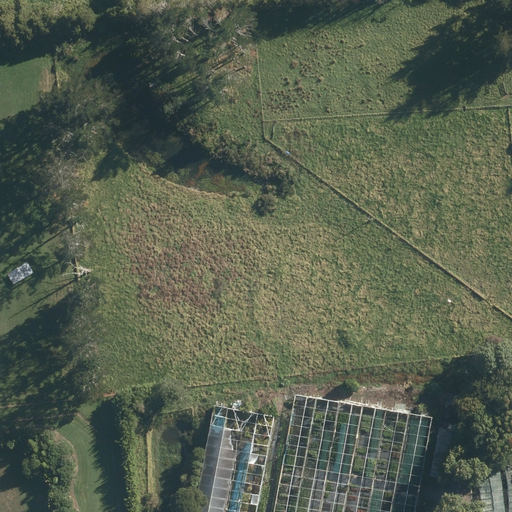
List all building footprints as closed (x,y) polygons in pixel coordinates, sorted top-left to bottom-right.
[(9,275),(16,285),(35,273),(29,263),(9,275)] [(273,511),(295,511),(316,400),(295,397),(273,511)] [(296,511),(318,511),(338,404),(317,400),(296,511)] [(320,511),(342,511),(361,408),(340,404),(320,511)] [(194,511),(256,511),(274,418),(214,407),(194,511)] [(344,511),(366,511),(385,412),(363,408),(344,511)] [(368,511),(390,511),(408,415),(387,411),(368,511)] [(392,511),(414,511),(431,419),(410,415),(392,511)] [(442,428),(434,476),(454,479),(463,426),(453,424),(452,429),(442,428)] [(475,470),(481,511),(511,511),(511,477),(510,464),(475,470)]
